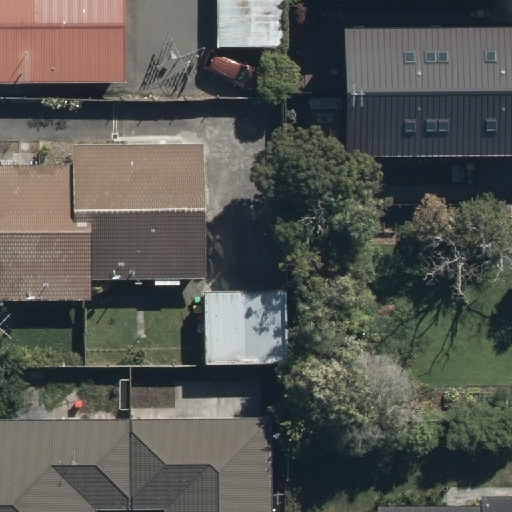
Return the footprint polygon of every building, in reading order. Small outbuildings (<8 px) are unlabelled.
[(123,0),(0,0),(0,86),(124,86),(123,0)] [(271,0),(216,0),(216,46),(271,46),(271,0)] [(511,28),(349,30),(349,151),(511,150),(511,28)] [(0,302),(88,301),(87,281),(202,279),(199,144),(70,146),(70,164),(0,165),(0,302)] [(265,292),(202,293),(203,361),(267,360),(265,292)] [(264,511),(265,421),(0,420),(0,511),(94,511),(95,508),(164,508),(164,511),(264,511)] [(511,511),(511,495),(375,495),(375,511),(511,511)]
